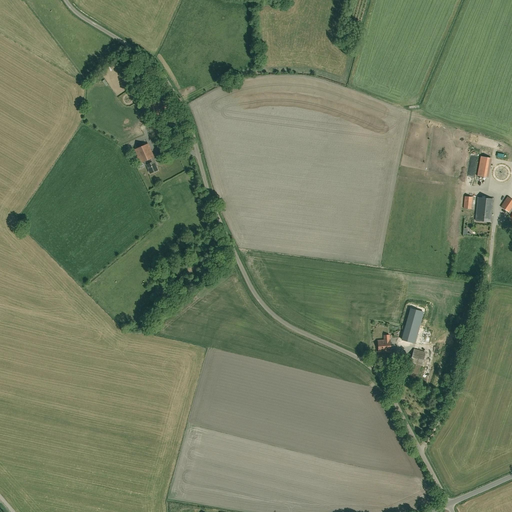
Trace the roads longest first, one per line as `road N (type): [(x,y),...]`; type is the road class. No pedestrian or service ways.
road 1 (unclassified): [(419,452),(375,373),(257,302),(165,78),(65,0)]
road 2 (unclassified): [(419,452),(448,404),(492,230)]
